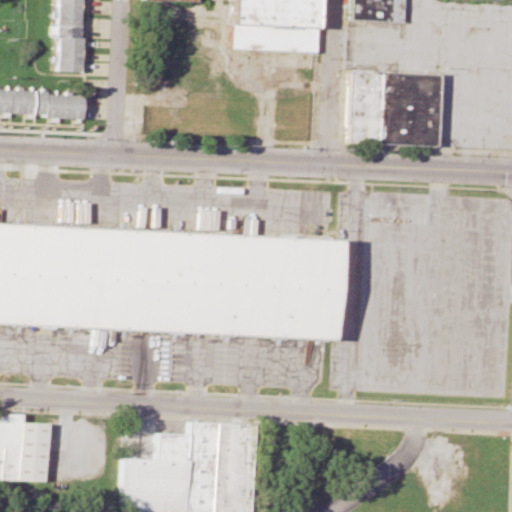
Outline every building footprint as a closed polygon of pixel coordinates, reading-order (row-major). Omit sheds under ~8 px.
[(78,0),(76,69),(50,69),(51,0),(78,0)] [(226,47),(227,0),(314,0),(312,51),(226,47)] [(347,0),(347,18),(366,19),(399,21),(400,0),(347,0)] [(343,143),(433,146),(436,76),(345,72),(343,143)] [(0,114),(79,118),(80,92),(0,88),(0,114)] [(0,322),(323,337),(332,337),(336,239),(329,238),(0,223),(0,322)] [(0,479),(43,481),(44,422),(18,422),(19,414),(0,412),(0,479)] [(251,511),(117,511),(118,459),(153,459),(154,433),(186,434),(186,421),(253,422),(251,511)]
